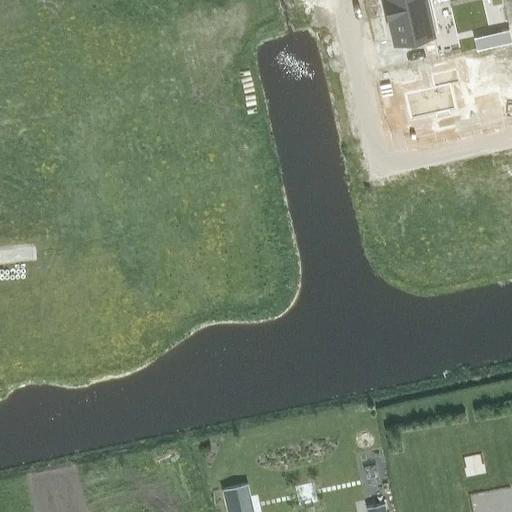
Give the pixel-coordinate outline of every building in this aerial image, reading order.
[(16,0),(20,27),(59,21),(57,5),(55,0),(16,0)] [(90,0),(93,9),(127,0),(90,0)] [(431,0),(383,0),(387,16),(432,5),(431,0)] [(432,5),(387,16),(392,40),(438,30),(432,5)] [(193,67),(159,75),(169,114),(211,104),(206,87),(218,84),(214,67),(194,71),(193,67)] [(433,88),(404,95),(410,121),(435,115),(436,120),(451,116),(450,112),(456,111),(450,86),(460,84),(456,70),(430,76),(433,88)] [(230,134),(188,148),(194,165),(199,163),(211,199),(231,192),(227,181),(244,175),(230,134)] [(428,197),(411,201),(418,233),(459,223),(467,260),(490,255),(479,206),(464,210),(459,190),(444,194),(443,190),(428,194),(428,197)] [(386,239),(381,220),(368,223),(372,243),(386,239)] [(186,229),(174,266),(215,280),(220,263),(232,267),(239,247),(186,229)] [(109,279),(74,299),(95,337),(111,328),(117,338),(133,329),(119,306),(124,304),(109,279)] [(25,299),(0,305),(0,343),(5,361),(22,357),(19,345),(36,340),(25,299)] [(247,483),(222,489),(227,511),(244,511),(244,507),(252,505),(247,483)] [(386,511),(384,503),(366,507),(366,511),(386,511)]
